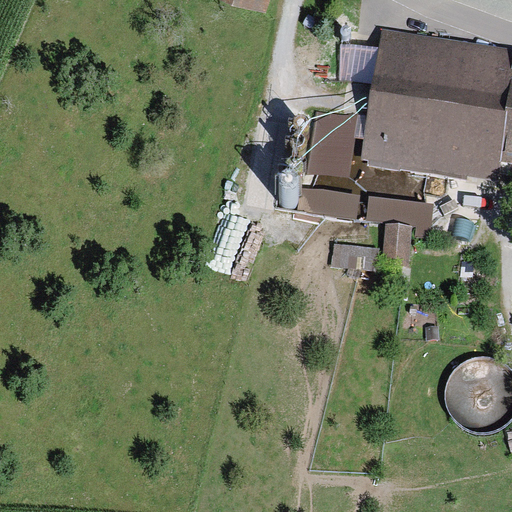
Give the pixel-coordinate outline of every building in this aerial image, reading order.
[(501,168),(511,169),(511,51),(382,32),(362,161),(370,162),(369,167),(467,182),(467,178),(499,183),(501,168)] [(348,175),(357,121),(319,115),(310,169),(348,175)] [(285,180),(285,138),(245,138),(245,180),(285,180)] [(413,231),(386,228),(382,267),(409,270),(413,231)] [(378,273),(380,251),(335,247),(333,269),(378,273)]
